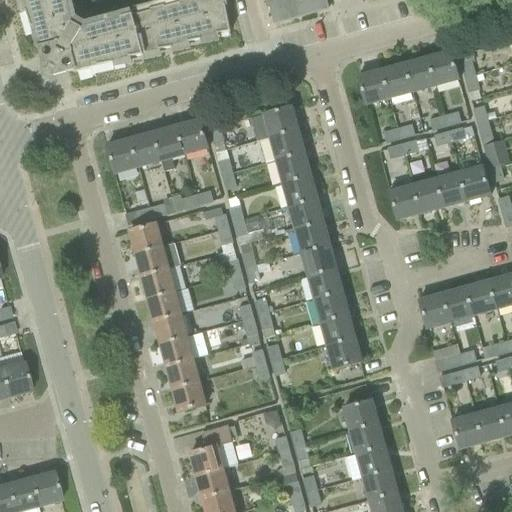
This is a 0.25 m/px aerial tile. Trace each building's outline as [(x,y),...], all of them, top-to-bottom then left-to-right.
[(23,0),(24,0),(27,12),(26,12),(31,28),(35,27),(37,34),(32,35),(36,50),(38,49),(41,59),(44,72),(46,73),(52,76),(52,77),(65,74),(66,74),(76,71),(76,74),(91,69),(90,65),(97,64),(98,68),(114,64),(114,63),(125,60),(143,57),(143,55),(154,52),(172,49),(172,48),(183,44),(201,41),(201,40),(212,36),(230,33),(225,7),(227,7),(225,0),(188,0),(178,3),(179,4),(165,8),(164,7),(149,11),(150,12),(136,16),(135,14),(120,19),(121,20),(107,24),(107,22),(81,29),(73,24),(66,0),(23,0)] [(266,0),(273,24),(328,9),(325,0),(266,0)] [(436,88),(459,81),(451,53),(428,59),(436,88)] [(412,94),(436,88),(428,59),(404,66),(412,94)] [(474,77),(470,64),(470,63),(459,66),(463,80),(474,77)] [(389,101),(412,94),(404,66),(381,72),(389,101)] [(365,107),(389,101),(381,72),(357,78),(365,107)] [(477,85),(483,83),(481,75),(474,77),(463,80),(467,96),(468,96),(470,103),(479,101),(477,93),(479,93),(477,85)] [(269,139),(298,131),(292,108),(263,116),(269,139)] [(475,125),(486,122),(483,109),(472,112),(475,125)] [(447,130),(460,127),(457,115),(444,118),(447,130)] [(431,134),(447,130),(444,118),(428,122),(431,134)] [(185,156),(208,150),(200,122),(177,128),(185,156)] [(481,149),(493,146),(486,122),(475,125),(481,149)] [(411,127),(397,131),(400,142),(414,138),(411,127)] [(171,160),(185,156),(177,128),(153,134),(161,163),(164,174),(174,171),(171,160)] [(211,148),(225,144),(221,128),(207,132),(211,148)] [(276,162),(304,154),(298,131),(269,139),(276,162)] [(385,147),(400,142),(397,131),(382,135),(385,147)] [(452,146),(464,142),(461,131),(448,134),(452,146)] [(138,169),(161,163),(153,134),(130,141),(138,169)] [(435,150),(452,146),(448,134),(432,138),(435,150)] [(114,176),(138,169),(130,141),(107,147),(114,176)] [(405,159),(427,153),(424,141),(401,147),(405,159)] [(499,168),(509,165),(503,143),(493,146),(481,149),(487,171),(499,168)] [(389,163),(405,159),(401,147),(386,151),(389,163)] [(282,185),(311,178),(304,154),(276,162),(282,185)] [(219,178),(232,174),(228,162),(216,165),(219,178)] [(467,203),(490,197),(483,168),(459,175),(467,203)] [(491,186),(503,183),(499,168),(487,171),(491,186)] [(224,194),(236,190),(232,174),(219,178),(224,194)] [(444,210),(467,203),(459,175),(436,181),(444,210)] [(288,209),(317,201),(311,178),(282,185),(288,209)] [(420,216),(444,210),(436,181),(412,187),(420,216)] [(397,222),(420,216),(412,187),(389,194),(397,222)] [(199,208),(213,205),(209,193),(196,197),(199,208)] [(175,215),(199,208),(196,197),(181,201),(180,198),(171,200),(175,215)] [(511,203),(509,205),(508,199),(498,202),(502,215),(511,212),(511,213),(511,212),(511,203)] [(152,221),(175,215),(171,200),(161,203),(162,206),(149,210),(152,221)] [(295,232),(323,224),(317,201),(288,209),(295,232)] [(231,224),(242,221),(239,208),(227,211),(231,224)] [(126,229),(152,221),(149,210),(123,217),(126,229)] [(226,217),(223,217),(221,210),(203,214),(205,223),(214,221),(217,233),(229,230),(226,217)] [(511,214),(511,213),(511,212),(502,215),(508,237),(511,236),(511,214)] [(242,221),(231,224),(235,240),(247,237),(258,234),(262,233),(259,223),(244,227),(242,221)] [(301,255),(330,248),(323,224),(295,232),(301,255)] [(135,255),(163,248),(157,225),(129,233),(135,255)] [(232,246),(233,245),(229,230),(217,233),(223,254),(233,252),(232,246)] [(141,278),(179,268),(174,246),(163,249),(163,248),(135,255),(141,278)] [(308,279),(336,271),(330,248),(301,255),(308,279)] [(236,262),(234,253),(233,252),(223,254),(218,256),(221,266),(226,265),(230,278),(241,275),(238,262),(236,262)] [(244,271),(256,268),(253,254),(241,257),(244,271)] [(169,271),(179,268),(141,278),(148,301),(175,293),(169,271)] [(260,284),(260,282),(256,268),(244,271),(248,287),(260,284)] [(314,302),(342,294),(336,271),(308,279),(314,302)] [(234,294),(246,291),(241,275),(230,278),(234,294)] [(497,311),(511,307),(511,276),(489,283),(497,311)] [(473,318),(497,311),(489,283),(465,289),(473,318)] [(450,324),(473,318),(465,289),(442,296),(450,324)] [(154,323),(181,316),(175,293),(148,301),(154,323)] [(320,325),(349,317),(342,294),(314,302),(320,325)] [(426,331),(450,324),(442,296),(418,302),(426,331)] [(256,318),(269,314),(265,301),(253,304),(256,318)] [(250,308),(238,311),(242,324),(254,321),(250,308)] [(8,309),(0,311),(0,322),(11,319),(8,309)] [(261,333),(273,330),(269,314),(256,318),(261,333)] [(160,346),(188,338),(181,316),(154,323),(160,346)] [(327,348),(355,341),(349,317),(320,325),(327,348)] [(246,339),(258,336),(254,321),(242,324),(246,339)] [(0,328),(0,339),(15,335),(12,325),(0,328)] [(166,369),(194,361),(188,338),(160,346),(166,369)] [(333,371),(362,364),(355,341),(327,348),(333,371)] [(484,363),(509,356),(505,343),(481,350),(484,363)] [(269,364),(282,361),(278,347),(265,350),(269,364)] [(462,367),(460,357),(457,347),(438,352),(441,362),(435,364),(438,374),(462,367)] [(254,369),(265,366),(261,352),(250,355),(254,369)] [(462,367),(476,363),(473,354),(460,357),(462,367)] [(22,365),(20,356),(0,361),(0,373),(7,399),(31,393),(23,364),(22,365)] [(497,375),(511,370),(511,368),(510,360),(494,363),(497,375)] [(172,391),(200,384),(194,361),(166,369),(172,391)] [(277,393),(290,389),(282,361),(269,364),(277,393)] [(258,384),(269,381),(265,366),(254,369),(258,384)] [(466,383),(480,379),(477,369),(463,373),(466,383)] [(442,389),(466,383),(463,373),(439,379),(442,389)] [(178,414),(206,406),(200,384),(172,391),(178,414)] [(348,433),(378,425),(372,402),(341,410),(348,433)] [(506,438),(511,436),(511,406),(498,410),(506,438)] [(483,445),(506,438),(498,410),(475,416),(483,445)] [(277,413),(264,416),(266,425),(274,430),(281,428),(277,413)] [(459,451),(483,445),(475,416),(451,423),(459,451)] [(354,456),(384,448),(378,425),(348,433),(354,456)] [(205,451),(190,455),(196,477),(222,470),(238,466),(232,445),(228,430),(228,429),(221,431),(201,436),(205,451)] [(292,449),(304,445),(301,432),(288,435),(292,449)] [(277,455),(289,452),(285,439),(274,442),(277,455)] [(296,464),(309,460),(304,445),(292,449),(296,464)] [(354,456),(344,459),(351,482),(361,480),(391,471),(384,448),(354,456)] [(275,480),(295,475),(289,452),(277,455),(281,469),(274,477),(275,480)] [(222,470),(196,477),(202,500),(228,493),(222,470)] [(367,503),(397,495),(391,471),(361,480),(367,503)] [(37,509),(60,502),(53,474),(29,480),(37,509)] [(289,501),(301,497),(295,475),(275,480),(275,482),(285,487),(289,501)] [(305,495),(317,492),(313,478),(301,481),(305,495)] [(12,511),(25,511),(37,509),(29,480),(6,487),(12,511)] [(0,511),(12,511),(6,487),(0,488),(0,511)] [(309,510),(321,507),(317,492),(305,495),(309,510)] [(228,493),(202,500),(205,511),(233,511),(228,495),(228,493)] [(369,511),(401,511),(397,495),(367,503),(369,511)] [(305,511),(301,497),(289,501),(292,511),(305,511)]
